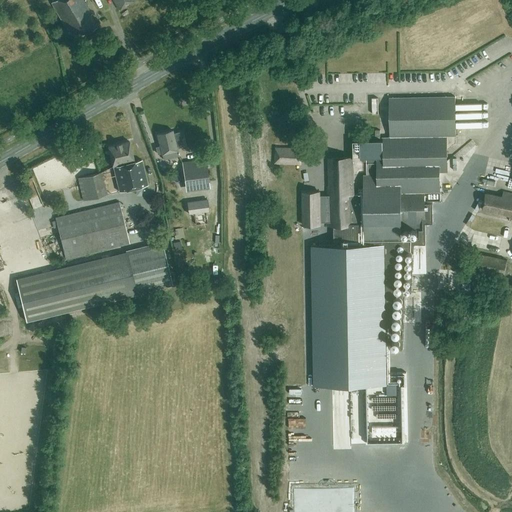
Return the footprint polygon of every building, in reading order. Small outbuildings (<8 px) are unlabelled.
[(91,15),(82,0),(56,0),(52,3),(64,25),(70,30),(75,40),(97,27),(91,15)] [(328,221),(328,226),(333,226),(345,226),(352,226),(353,226),(353,225),(352,225),(352,224),(364,223),(364,224),(365,239),(401,238),(401,240),(419,240),(418,230),(422,230),(422,223),(425,223),(433,223),(433,200),(440,200),(440,173),(447,173),(446,137),(456,137),(455,97),(388,98),(389,138),(383,138),(383,141),(360,141),(360,158),(377,158),(377,176),(372,176),(363,176),(363,188),(354,188),(354,193),(363,193),(363,194),(353,195),(352,158),(329,158),(329,186),(327,186),(327,192),(327,195),(320,196),(320,192),(320,191),(301,191),(302,226),(320,225),(320,222),(328,221)] [(173,134),(173,131),(157,135),(162,155),(163,159),(178,155),(177,151),(178,151),(176,146),(182,144),(179,132),(173,134)] [(133,162),(128,141),(107,146),(118,192),(148,185),(142,160),(133,162)] [(254,169),(267,168),(265,141),(252,142),(254,169)] [(459,150),(463,159),(479,152),(476,143),(459,150)] [(510,180),(511,166),(501,165),(501,168),(487,166),(486,177),(510,180)] [(104,181),(102,173),(77,179),(83,201),(116,193),(113,179),(104,181)] [(186,186),(209,181),(208,175),(184,179),(186,186)] [(511,193),(503,192),(502,196),(485,193),(481,210),(511,217),(511,193)] [(82,211),(93,254),(129,244),(119,202),(82,211)] [(66,260),(93,254),(82,211),(55,218),(66,260)] [(345,226),(333,226),(333,246),(311,246),(313,386),(387,385),(386,351),(385,245),(426,244),(425,223),(422,223),(422,230),(418,230),(419,240),(401,240),(401,238),(365,239),(345,239),(345,226)] [(126,252),(16,279),(26,322),(136,294),(172,285),(162,242),(126,250),(126,252)] [(401,292),(404,287),(398,283),(395,288),(401,292)] [(394,308),(396,310),(399,310),(401,309),(402,307),(402,304),(400,302),(398,301),(395,302),(393,304),(394,308)] [(393,318),(395,320),(398,320),(400,319),(402,317),(401,314),(400,312),(397,311),(395,312),(393,314),(393,318)] [(392,328),(394,331),(397,331),(400,330),(401,327),(401,325),(399,323),(397,322),(394,323),(392,325),(392,328)] [(391,339),(394,341),(396,342),(399,341),(400,338),(400,335),(398,333),(396,333),(393,333),(391,336),(391,339)] [(396,426),(373,427),(373,436),(396,436),(396,426)]
